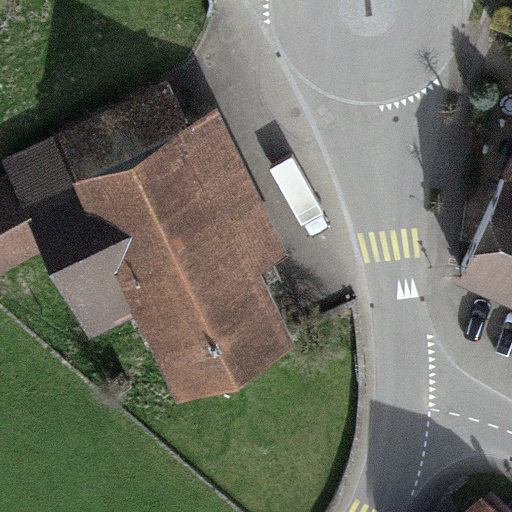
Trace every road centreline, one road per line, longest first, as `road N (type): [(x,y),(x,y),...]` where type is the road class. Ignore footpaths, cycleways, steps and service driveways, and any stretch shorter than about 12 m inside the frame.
road 1 (tertiary): [(402,394),(371,76)]
road 2 (tertiary): [(297,0),(297,25),(312,53),(339,72),(371,76)]
road 3 (tertiary): [(374,511),(386,489),(402,394)]
road 4 (residential): [(511,444),(402,394)]
